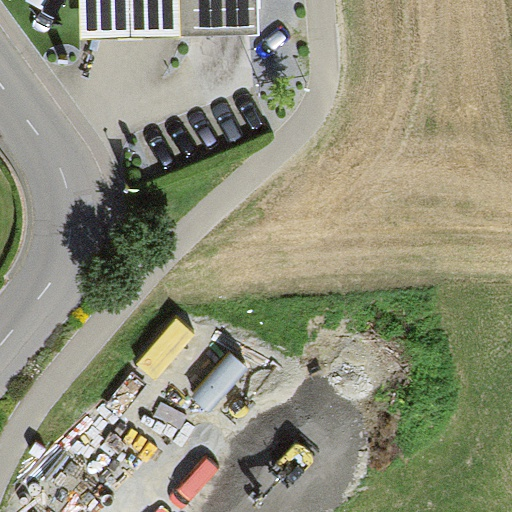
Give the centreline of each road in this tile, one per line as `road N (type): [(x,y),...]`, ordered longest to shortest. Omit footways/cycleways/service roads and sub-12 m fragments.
road 1 (track): [(0,475),(51,386),(142,279),(315,108),(325,68),(320,0)]
road 2 (residential): [(0,343),(59,271),(71,225),(48,145),(0,85)]
